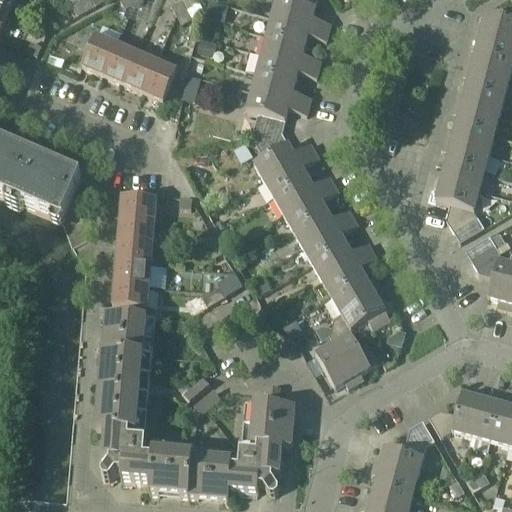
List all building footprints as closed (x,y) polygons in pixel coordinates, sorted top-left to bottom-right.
[(0,0),(0,15),(8,19),(15,0),(0,0)] [(87,15),(96,9),(91,0),(82,5),(87,15)] [(135,7),(130,0),(126,0),(121,3),(126,13),(135,7)] [(278,3),(272,22),(329,37),(332,28),(313,24),(319,1),(318,0),(289,0),(288,5),(278,3)] [(218,28),(224,8),(210,4),(204,24),(218,28)] [(78,20),(87,15),(82,5),(73,10),(78,20)] [(172,10),(177,19),(187,14),(182,5),(172,10)] [(192,23),(187,14),(177,19),(182,29),(192,23)] [(511,25),(507,24),(486,18),(483,29),(477,28),(475,36),(511,46),(511,25)] [(272,22),(267,41),(306,51),(308,41),(327,46),(329,37),(272,22)] [(511,66),(511,46),(475,36),(473,45),(479,47),(476,56),(511,66)] [(83,72),(103,81),(117,49),(96,40),(83,72)] [(267,41),(262,59),(319,74),(322,66),(303,61),(306,51),(267,41)] [(200,57),(209,59),(213,46),(204,44),(200,57)] [(37,60),(42,50),(32,46),(27,56),(37,60)] [(123,90),(137,58),(117,49),(103,81),(123,90)] [(468,65),(465,73),(509,85),(511,75),(511,66),(476,56),(473,66),(468,65)] [(123,90),(144,98),(157,67),(137,58),(123,90)] [(262,59),(258,78),(296,88),(299,78),(317,83),(319,74),(262,59)] [(55,69),(61,71),(64,64),(58,61),(55,69)] [(164,107),(178,75),(157,67),(144,98),(164,107)] [(504,104),(509,85),(465,73),(463,82),(469,84),(466,93),(504,104)] [(258,78),(253,96),(310,111),(312,103),(293,98),(296,88),(258,78)] [(188,80),(185,92),(198,95),(201,83),(188,80)] [(499,123),(504,104),(466,93),(463,103),(458,102),(455,110),(499,123)] [(258,119),(252,142),(283,138),(289,115),(307,120),(310,111),(253,96),(247,116),(258,119)] [(495,141),(499,123),(455,110),(453,119),(459,121),(456,131),(495,141)] [(448,139),(445,148),(490,159),(495,141),(456,131),(454,140),(448,139)] [(254,169),(265,186),(316,157),(311,149),(294,159),(283,138),(252,142),(264,163),(254,169)] [(0,198),(15,205),(35,160),(17,152),(19,146),(15,142),(9,142),(7,148),(0,144),(0,198)] [(485,177),(490,159),(445,148),(443,156),(449,158),(446,168),(485,177)] [(265,186),(274,203),(309,183),(303,174),(320,164),(316,157),(265,186)] [(53,168),(35,160),(15,205),(62,226),(82,180),(63,172),(65,166),(61,162),(56,162),(53,168)] [(480,196),(485,177),(446,168),(444,177),(438,176),(436,185),(480,196)] [(274,203),(284,220),(335,190),(330,182),(314,192),(309,183),(274,203)] [(474,216),(480,196),(436,185),(433,193),(439,195),(436,206),(451,210),(474,216)] [(284,220),(294,236),(328,216),(323,207),(339,198),(335,190),(284,220)] [(121,224),(155,226),(157,205),(123,202),(121,224)] [(191,214),(192,203),(181,202),(181,213),(191,214)] [(479,223),(474,216),(451,210),(447,225),(454,238),(479,223)] [(294,236),(303,253),(354,223),(350,215),(333,225),(328,216),(294,236)] [(303,253),(313,269),(347,249),(342,241),(359,231),(354,223),(303,253)] [(485,233),(479,223),(454,238),(461,248),(485,233)] [(121,224),(119,245),(153,248),(155,226),(121,224)] [(500,238),(491,243),(496,252),(498,254),(506,249),(500,238)] [(204,244),(209,253),(218,248),(213,239),(204,244)] [(496,252),(491,243),(490,241),(466,256),(472,266),(496,252)] [(153,248),(119,245),(117,267),(152,270),(153,248)] [(214,262),(224,257),(218,248),(209,253),(214,262)] [(313,269),(322,286),(373,256),(369,249),(352,258),(347,249),(313,269)] [(480,279),(493,283),(488,304),(499,306),(498,312),(506,315),(511,293),(511,268),(499,265),(501,258),(498,254),(496,252),(472,266),(480,279)] [(322,286),(332,303),(366,283),(361,274),(378,264),(373,256),(322,286)] [(117,267),(115,289),(150,292),(152,270),(117,267)] [(332,303),(342,319),(381,296),(377,289),(371,292),(366,283),(332,303)] [(150,292),(115,289),(113,311),(148,314),(150,292)] [(221,291),(212,297),(217,306),(227,301),(221,291)] [(342,319),(343,321),(352,337),(368,327),(373,335),(391,325),(380,307),(386,304),(381,296),(342,319)] [(208,311),(217,306),(212,297),(203,302),(208,311)] [(105,338),(103,358),(150,362),(152,342),(153,322),(107,319),(105,338)] [(334,325),(333,333),(350,338),(352,337),(343,321),(334,325)] [(324,331),(316,336),(323,347),(331,342),(334,349),(351,339),(350,338),(333,333),(332,334),(324,331)] [(361,356),(351,339),(334,349),(356,389),(364,385),(361,379),(379,369),(369,351),(361,356)] [(356,389),(334,349),(316,360),(336,394),(346,388),(349,393),(356,389)] [(103,358),(102,377),(100,397),(147,401),(148,381),(150,362),(103,358)] [(190,406),(210,390),(204,382),(184,399),(190,406)] [(279,404),(280,392),(268,391),(267,403),(279,404)] [(201,419),(221,403),(215,395),(195,412),(201,419)] [(452,437),(472,442),(484,398),(475,396),(474,402),(463,399),(457,420),(452,437)] [(145,421),(147,401),(100,397),(98,417),(97,436),(106,437),(137,440),(143,440),(145,421)] [(472,442),(491,447),(501,409),(491,406),(493,400),(484,398),(472,442)] [(491,447),(509,452),(511,441),(511,406),(511,411),(501,409),(491,447)] [(252,449),(283,452),(292,453),(294,432),(296,412),(249,408),(247,428),(246,449),(252,449)] [(441,443),(452,437),(457,420),(441,416),(429,422),(441,443)] [(410,434),(404,457),(424,462),(427,452),(435,447),(423,426),(410,434)] [(137,440),(106,437),(104,466),(111,466),(111,471),(103,478),(103,482),(106,486),(110,486),(118,480),(123,480),(122,487),(151,490),(153,459),(146,458),(147,448),(137,447),(137,440)] [(240,466),(233,465),(230,496),(259,499),(259,492),(264,492),(271,500),(275,500),(279,497),(279,493),(273,485),(273,480),(280,481),(283,452),(252,449),(251,456),(241,456),(240,466)] [(377,462),(374,470),(418,482),(424,462),(404,457),(386,452),(383,463),(377,462)] [(194,456),(174,454),(154,453),(153,459),(151,490),(150,499),(170,501),(190,502),(194,456)] [(229,506),(230,496),(233,465),(233,459),(214,458),(194,456),(190,502),(209,504),(229,506)] [(414,501),(418,482),(374,470),(372,479),(378,481),(375,491),(414,501)] [(483,476),(475,481),(482,492),(490,487),(483,476)] [(467,486),(473,497),(482,492),(475,481),(467,486)] [(450,491),(457,502),(465,497),(458,486),(450,491)] [(381,511),(410,511),(414,501),(375,491),(373,500),(367,499),(365,508),(381,511)]
